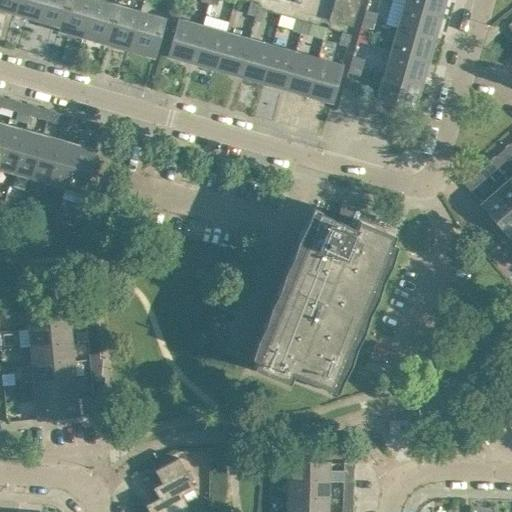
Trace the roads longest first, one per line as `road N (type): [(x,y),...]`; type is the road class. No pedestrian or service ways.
road 1 (residential): [(312,157),(0,69)]
road 2 (unclassified): [(467,73),(435,177),(424,186),(312,157)]
road 3 (unclassified): [(236,350),(312,157)]
road 4 (residential): [(509,472),(412,472),(398,482),(388,511)]
